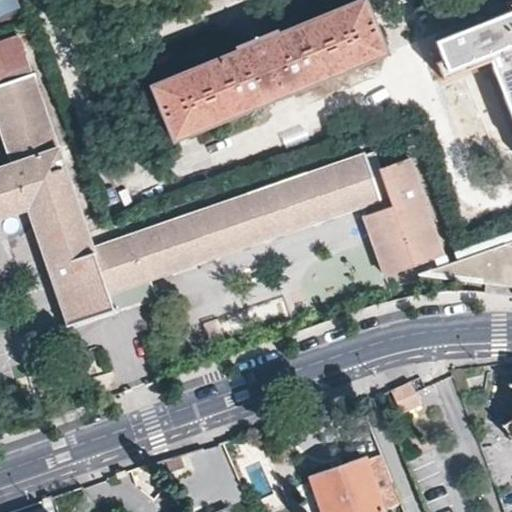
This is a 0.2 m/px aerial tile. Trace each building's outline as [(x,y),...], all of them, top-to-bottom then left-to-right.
[(0,0),(0,17),(19,9),(15,0),(0,0)] [(177,135),(389,47),(370,0),(354,0),(224,53),(155,82),(177,135)] [(511,11),(432,43),(446,80),(496,61),(511,102),(511,11)] [(0,112),(15,162),(0,166),(0,216),(31,206),(71,322),(160,293),(153,274),(382,196),(367,151),(94,246),(34,72),(31,73),(19,40),(0,47),(0,112)] [(447,254),(412,157),(380,168),(393,205),(364,215),(386,276),(436,258),(447,254)] [(511,231),(469,246),(472,255),(508,243),(511,241),(511,231)] [(511,241),(508,243),(472,255),(482,283),(511,286),(511,241)] [(469,246),(456,251),(458,260),(472,255),(469,246)] [(450,262),(447,254),(436,258),(439,266),(450,262)] [(439,266),(419,273),(419,275),(482,283),(472,255),(458,260),(450,262),(439,266)] [(508,437),(511,438),(511,378),(507,381),(511,387),(511,408),(511,412),(499,419),(508,432),(508,437)] [(392,386),(393,389),(398,387),(414,381),(413,379),(392,386)] [(398,387),(393,389),(396,397),(417,389),(414,381),(398,387)] [(421,400),(417,389),(396,397),(401,408),(421,400)] [(385,511),(366,457),(309,476),(322,511),(385,511)]
